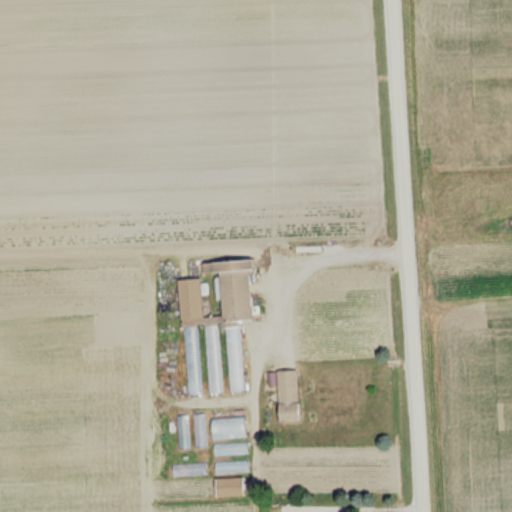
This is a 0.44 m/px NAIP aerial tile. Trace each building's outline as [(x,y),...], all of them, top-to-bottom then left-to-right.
[(218,273),(221,320),(252,318),(249,258),(211,260),(212,273),(218,273)] [(178,279),(181,322),(204,321),(201,278),(178,279)] [(296,371),(277,371),(277,420),(297,420),(296,371)] [(227,420),(232,436),(246,433),(241,416),(227,420)] [(214,477),(214,495),(243,495),(243,477),(214,477)]
